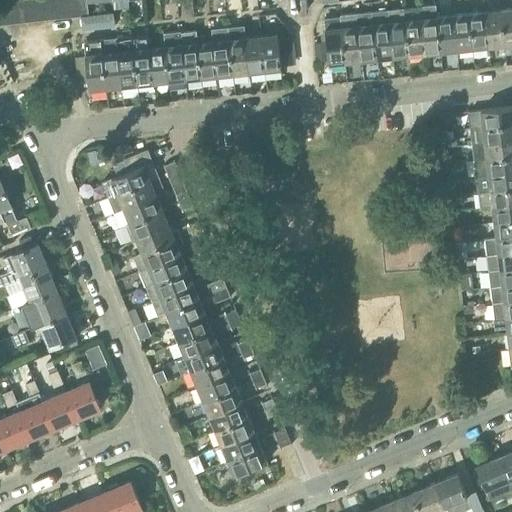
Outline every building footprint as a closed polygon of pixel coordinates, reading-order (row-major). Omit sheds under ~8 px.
[(0,0),(0,24),(9,24),(6,0),(0,0)] [(19,0),(6,0),(9,24),(21,23),(19,0)] [(19,0),(21,23),(33,22),(31,0),(19,0)] [(31,0),(33,22),(45,20),(43,0),(31,0)] [(43,0),(45,20),(57,19),(54,0),(43,0)] [(69,18),(66,0),(54,0),(57,19),(58,19),(69,18)] [(66,0),(69,18),(81,17),(79,0),(66,0)] [(79,0),(81,17),(89,16),(88,8),(88,3),(87,0),(79,0)] [(422,19),(421,6),(404,8),(409,55),(425,54),(422,19)] [(393,57),(409,55),(404,8),(388,9),(390,22),(393,57)] [(393,57),(390,22),(388,9),(373,11),(374,24),(378,59),(393,57)] [(511,9),(502,10),(506,45),(511,44),(511,9)] [(490,47),(506,45),(502,10),(486,12),(490,47)] [(474,48),(490,47),(486,12),(470,14),(474,48)] [(457,50),(474,48),(470,14),(453,16),(457,50)] [(441,52),(457,50),(453,16),(437,17),(441,52)] [(345,62),(341,28),(340,17),(324,19),(325,29),(326,41),(314,43),(316,65),(345,62)] [(425,54),(441,52),(437,17),(422,19),(425,54)] [(361,60),(378,59),(374,24),(358,26),(361,60)] [(244,26),(227,27),(229,40),(232,74),(248,72),(245,38),(244,26)] [(361,60),(358,26),(341,28),(345,62),(361,60)] [(211,29),(213,41),(216,76),(232,74),(229,40),(227,27),(211,29)] [(169,81),(185,79),(180,31),(164,33),(165,47),(169,81)] [(201,77),(196,31),(181,32),(181,31),(180,31),(185,79),(201,77)] [(197,31),(196,31),(201,77),(216,76),(213,41),(211,42),(206,42),(205,35),(198,36),(197,31)] [(261,36),(265,71),(281,69),(277,34),(261,36)] [(117,52),(121,86),(136,84),(133,50),(134,50),(133,36),(133,35),(117,37),(117,38),(116,38),(118,52),(117,52)] [(149,48),(150,48),(149,35),(133,36),(134,50),(133,50),(136,84),(153,83),(149,48)] [(248,72),(265,71),(261,36),(245,38),(248,72)] [(105,88),(121,86),(117,52),(118,52),(116,38),(100,40),(102,54),(101,54),(105,88)] [(89,89),(105,88),(101,54),(102,54),(100,40),(84,41),(89,89)] [(153,83),(169,81),(165,47),(150,48),(149,48),(153,83)] [(471,127),(511,122),(511,106),(469,111),(471,127)] [(473,143),(511,138),(511,122),(471,127),(473,143)] [(458,145),(457,137),(443,139),(444,147),(458,145)] [(475,159),(511,154),(511,138),(473,143),(475,159)] [(133,150),(131,143),(119,145),(123,154),(133,150)] [(477,175),(511,170),(511,154),(475,159),(477,175)] [(167,173),(178,168),(175,163),(176,163),(174,158),(173,159),(174,161),(165,165),(164,163),(163,164),(164,167),(165,167),(167,173)] [(102,181),(108,197),(151,179),(159,176),(153,160),(129,170),(102,181)] [(178,168),(167,173),(169,178),(170,182),(171,182),(171,180),(180,176),(181,178),(182,178),(180,173),(180,174),(178,168)] [(491,189),(511,186),(511,170),(477,175),(489,174),(491,189)] [(23,231),(1,178),(0,178),(0,206),(1,206),(14,235),(23,231)] [(124,207),(157,194),(151,179),(108,197),(114,211),(124,207)] [(493,205),(511,202),(511,186),(491,189),(491,190),(479,191),(481,207),(493,206),(493,205)] [(179,202),(190,198),(187,192),(188,192),(187,188),(185,189),(186,191),(177,195),(176,193),(175,193),(176,197),(177,197),(179,202)] [(130,222),(163,209),(157,194),(124,207),(130,222)] [(190,198),(179,202),(181,208),(182,212),(184,211),(183,210),(193,206),(193,207),(194,207),(193,203),(192,203),(190,198)] [(495,221),(511,218),(511,202),(493,205),(493,206),(495,221)] [(169,206),(163,209),(130,222),(131,223),(126,225),(132,240),(136,238),(136,237),(169,224),(166,217),(172,215),(169,206)] [(191,232),(202,228),(200,222),(201,222),(199,218),(198,219),(199,221),(189,224),(188,223),(187,223),(189,227),(191,232)] [(497,237),(511,235),(511,218),(495,221),(497,237)] [(142,252),(181,236),(178,229),(172,231),(169,224),(136,237),(136,238),(142,252)] [(202,228),(191,232),(194,238),(193,238),(195,242),(196,242),(195,239),(205,236),(206,238),(207,237),(205,233),(205,234),(202,228)] [(487,254),(511,251),(511,235),(497,237),(485,238),(487,254)] [(140,270),(148,267),(181,253),(179,247),(184,244),(181,236),(142,252),(134,256),(140,270)] [(23,277),(49,266),(39,243),(4,257),(9,271),(2,274),(6,284),(23,277)] [(215,257),(212,252),(213,252),(211,248),(210,248),(211,250),(201,254),(200,252),(199,253),(196,254),(200,263),(215,257)] [(489,270),(500,268),(511,267),(511,251),(487,254),(489,270)] [(146,285),(155,282),(188,268),(181,253),(148,267),(140,270),(146,285)] [(217,263),(215,257),(200,263),(204,273),(208,271),(208,269),(217,265),(218,267),(219,266),(217,262),(217,263)] [(32,300),(58,289),(49,266),(23,277),(32,300)] [(491,286),(502,284),(511,283),(511,267),(500,268),(489,270),(491,286)] [(152,300),(161,296),(193,283),(188,268),(155,282),(146,285),(152,300)] [(461,290),(474,288),(472,273),(460,274),(461,290)] [(212,293),(227,286),(223,277),(208,284),(212,293)] [(158,315),(167,312),(167,311),(200,298),(193,283),(161,296),(152,300),(158,315)] [(504,300),(511,299),(511,283),(502,284),(491,286),(493,303),(504,301),(504,300)] [(7,284),(0,286),(0,298),(11,294),(7,284)] [(227,286),(212,293),(216,303),(231,296),(227,286)] [(42,323),(68,312),(58,289),(32,300),(42,323)] [(173,326),(206,312),(200,298),(167,311),(167,312),(173,326)] [(495,318),(506,317),(506,316),(511,315),(511,299),(504,300),(504,301),(493,303),(495,318)] [(228,320),(239,316),(236,311),(237,311),(236,307),(235,307),(235,309),(226,313),(225,311),(224,312),(225,315),(226,315),(228,320)] [(68,312),(42,323),(51,347),(77,336),(68,312)] [(209,320),(206,312),(173,326),(179,341),(218,325),(215,317),(209,320)] [(508,332),(511,331),(511,315),(506,316),(506,317),(495,318),(493,318),(494,329),(508,327),(508,332)] [(239,316),(228,320),(231,326),(230,326),(232,330),(233,330),(232,328),(241,324),(242,326),(243,325),(242,322),(241,322),(239,316)] [(185,356),(218,342),(215,336),(222,333),(218,325),(179,341),(185,356)] [(26,330),(12,336),(16,346),(30,340),(26,330)] [(240,350),(251,346),(249,341),(250,341),(248,337),(247,337),(248,339),(238,343),(237,341),(236,342),(238,345),(240,350)] [(191,371),(224,357),(218,342),(185,356),(191,371)] [(0,364),(9,360),(1,344),(0,344),(0,364)] [(251,346),(240,350),(243,356),(242,356),(244,360),(245,359),(244,357),(253,353),(254,355),(255,355),(254,352),(253,352),(251,346)] [(197,385),(230,372),(224,357),(191,371),(197,385)] [(81,360),(72,364),(77,377),(87,373),(81,360)] [(53,361),(46,364),(50,373),(57,370),(53,361)] [(253,380),(263,375),(261,370),(262,370),(260,366),(259,367),(260,369),(250,372),(250,370),(248,371),(250,374),(253,380)] [(58,370),(49,374),(54,387),(64,383),(58,370)] [(203,400),(236,386),(230,372),(197,385),(203,400)] [(263,375),(253,380),(255,385),(255,386),(256,390),(257,389),(257,387),(266,383),(267,385),(268,385),(266,381),(265,381),(263,375)] [(54,427),(43,401),(44,401),(35,380),(26,384),(31,396),(18,401),(18,402),(17,402),(21,411),(21,410),(32,436),(54,427)] [(67,391),(77,417),(101,407),(90,381),(67,391)] [(209,415),(242,401),(236,386),(203,400),(209,415)] [(18,402),(18,401),(13,389),(3,393),(8,406),(17,402),(18,402)] [(54,427),(77,417),(67,391),(44,401),(43,401),(54,427)] [(265,409),(276,405),(273,400),(274,400),(272,396),(271,396),(272,398),(263,402),(262,400),(261,400),(262,404),(263,404),(265,409)] [(215,430),(248,416),(242,401),(209,415),(215,430)] [(276,405),(265,409),(268,415),(267,415),(268,419),(270,418),(269,417),(278,413),(279,414),(280,414),(278,410),(276,405)] [(0,425),(8,446),(32,436),(21,410),(21,411),(0,419),(0,425)] [(221,444),(255,431),(248,416),(215,430),(221,444)] [(0,449),(8,446),(0,425),(0,449)] [(277,439),(288,435),(285,429),(286,429),(284,425),(283,426),(284,428),(275,431),(274,429),(273,430),(274,434),(275,433),(277,439)] [(228,460),(261,446),(255,431),(221,444),(228,460)] [(288,435),(277,439),(280,445),(279,445),(281,449),(282,448),(281,446),(291,442),(291,445),(292,444),(290,439),(289,439),(288,435)] [(261,446),(228,460),(234,475),(267,462),(261,446)] [(511,449),(499,455),(509,478),(511,486),(511,449)] [(499,455),(476,464),(490,498),(511,488),(511,486),(509,478),(499,455)] [(459,511),(472,507),(467,495),(458,472),(434,481),(444,505),(447,511),(459,511)] [(108,490),(116,511),(127,511),(142,506),(132,480),(108,490)] [(421,511),(426,511),(444,505),(434,481),(412,491),(421,511)] [(89,511),(116,511),(108,490),(84,500),(89,511)] [(421,511),(412,491),(391,499),(395,511),(421,511)] [(395,511),(391,499),(368,509),(368,511),(395,511)] [(62,510),(62,511),(89,511),(84,500),(62,510)]
